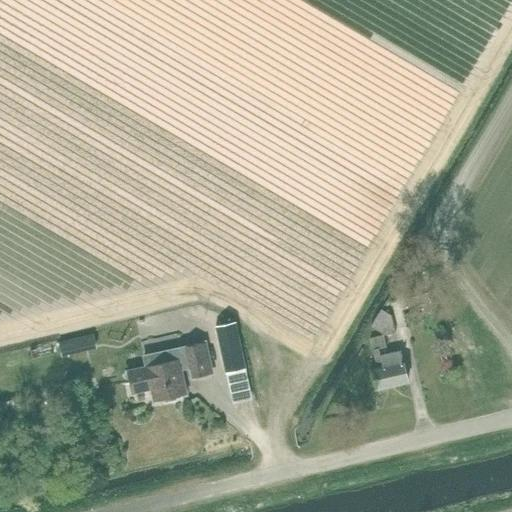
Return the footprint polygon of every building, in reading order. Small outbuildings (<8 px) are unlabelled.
[(407,298),(410,310),(434,303),(431,292),(407,298)] [(371,326),(384,335),(396,332),(392,316),(382,309),(371,326)] [(235,323),(215,327),(226,373),(245,369),(235,323)] [(389,335),(392,349),(405,347),(403,333),(389,335)] [(380,355),(379,349),(386,347),(384,335),(370,338),(373,351),(376,365),(382,364),(383,366),(370,370),(374,390),(410,381),(402,350),(380,355)] [(153,403),(188,395),(183,370),(190,368),(192,374),(211,370),(205,343),(143,357),(145,365),(127,370),(132,391),(149,387),(153,403)]
